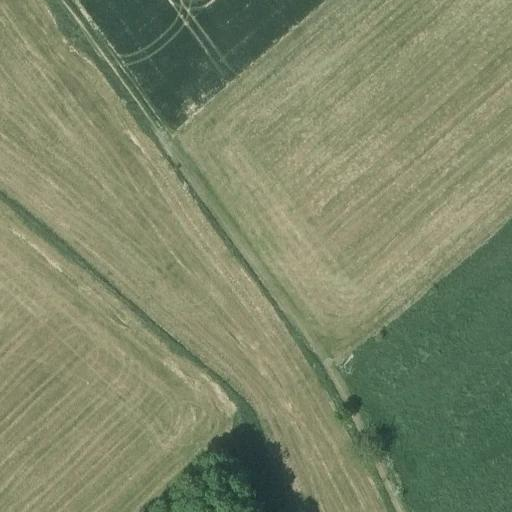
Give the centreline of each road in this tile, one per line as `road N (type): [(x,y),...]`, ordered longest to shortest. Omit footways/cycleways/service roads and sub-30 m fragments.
road 1 (track): [(57,0),(347,385),(403,511)]
road 2 (track): [(281,511),(243,422),(0,217)]
